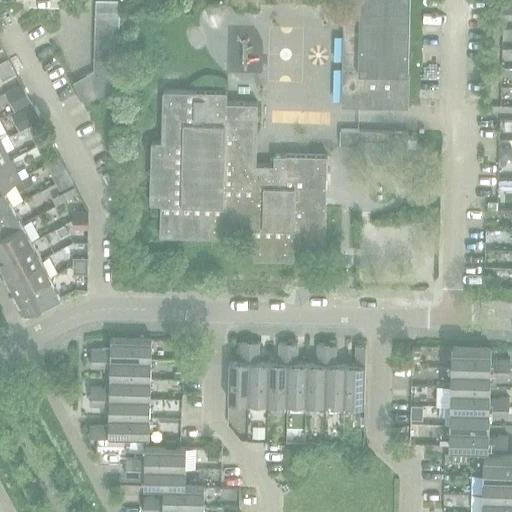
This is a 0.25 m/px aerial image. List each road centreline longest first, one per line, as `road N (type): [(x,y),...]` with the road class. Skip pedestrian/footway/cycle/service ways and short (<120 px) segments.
road 1 (residential): [(270,511),(217,449),(212,311)]
road 2 (residential): [(382,316),(381,443),(411,483),(410,511)]
road 3 (residential): [(25,335),(114,511)]
road 4 (residential): [(25,335),(97,308),(212,311)]
road 5 (residential): [(212,311),(382,316)]
road 6 (residential): [(382,316),(511,321)]
